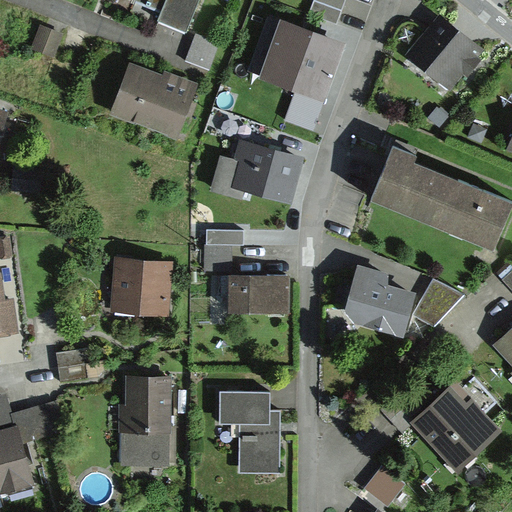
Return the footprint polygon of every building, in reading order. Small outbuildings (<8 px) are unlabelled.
[(201,0),(131,0),(159,10),(155,22),(188,34),(201,0)] [(317,0),(314,12),(342,20),(348,0),(317,0)] [(472,51),(435,20),(407,52),(444,84),(472,51)] [(51,24),(51,50),(63,50),(63,24),(51,24)] [(339,44),(284,24),(265,75),(320,95),(339,44)] [(188,65),(207,72),(216,48),(197,41),(188,65)] [(193,86),(132,66),(115,116),(176,137),(193,86)] [(300,153),(241,138),(231,181),(289,195),(300,153)] [(511,197),(511,192),(393,145),(373,198),(493,245),(511,197)] [(42,170),(12,168),(11,187),(41,190),(42,170)] [(226,234),(202,235),(203,276),(227,275),(226,234)] [(160,263),(113,262),(112,310),(159,311),(160,263)] [(382,274),(359,269),(346,321),(401,333),(410,296),(379,289),(382,274)] [(284,276),(234,277),(235,319),(285,318),(284,276)] [(432,282),(412,314),(432,326),(458,297),(432,282)] [(0,332),(14,330),(10,302),(0,303),(0,332)] [(511,329),(493,347),(511,367),(511,329)] [(164,378),(124,378),(123,461),(163,461),(164,378)] [(267,393),(218,392),(217,424),(237,425),(236,473),(276,474),(277,411),(267,411),(267,393)] [(487,435),(446,394),(412,428),(452,469),(487,435)] [(0,494),(33,484),(21,444),(58,432),(50,406),(8,419),(1,399),(0,399),(0,494)] [(386,465),(368,487),(391,506),(409,484),(386,465)]
